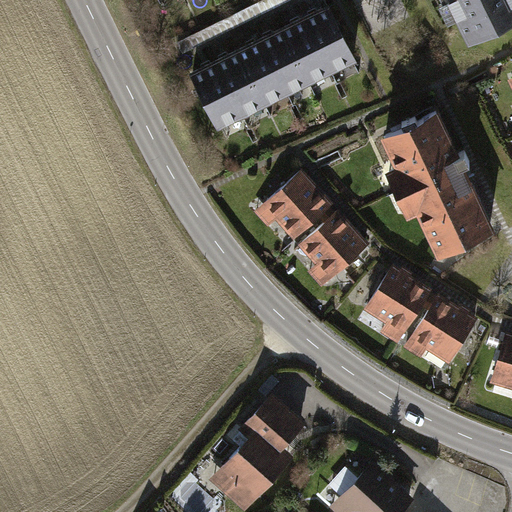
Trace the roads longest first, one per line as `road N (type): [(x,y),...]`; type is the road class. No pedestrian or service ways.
road 1 (secondary): [(511,453),(388,397),(321,351),(254,289),(166,163),(85,0)]
road 2 (track): [(293,327),(126,511)]
